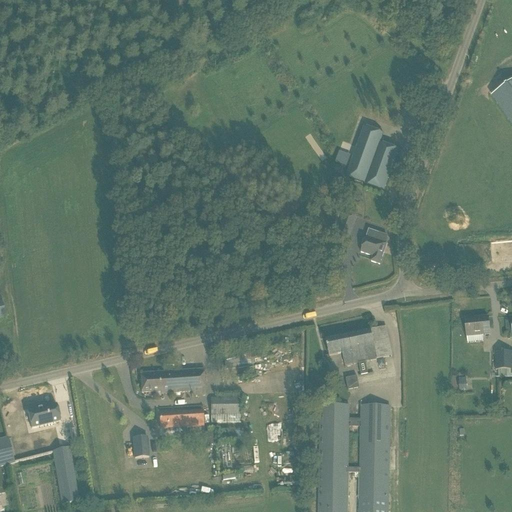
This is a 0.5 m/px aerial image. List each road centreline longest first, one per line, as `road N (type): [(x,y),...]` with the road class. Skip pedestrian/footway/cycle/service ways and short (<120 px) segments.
road 1 (unclassified): [(0,391),(406,294)]
road 2 (unclassified): [(406,294),(404,230),(483,0)]
